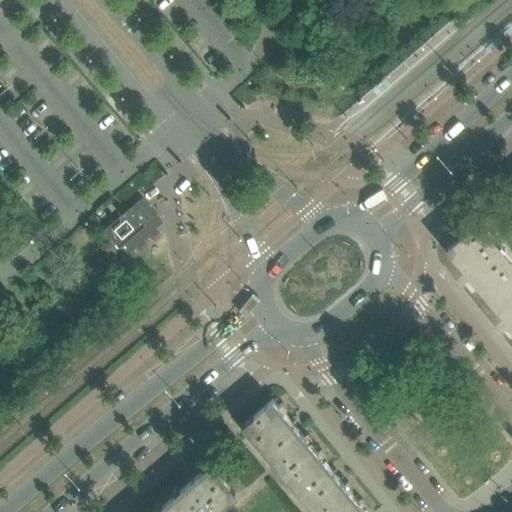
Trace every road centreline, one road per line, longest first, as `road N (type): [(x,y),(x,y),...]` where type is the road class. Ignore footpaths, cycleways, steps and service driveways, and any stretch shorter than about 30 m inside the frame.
road 1 (unclassified): [(59,0),(202,159),(268,271)]
road 2 (tertiary): [(260,299),(8,511)]
road 3 (unclassified): [(321,225),(225,140),(109,0)]
road 4 (tertiary): [(53,511),(273,324)]
road 5 (residential): [(298,336),(443,511)]
road 6 (tertiary): [(511,71),(355,219)]
road 7 (residential): [(511,417),(383,266)]
road 8 (tertiary): [(377,237),(511,109)]
